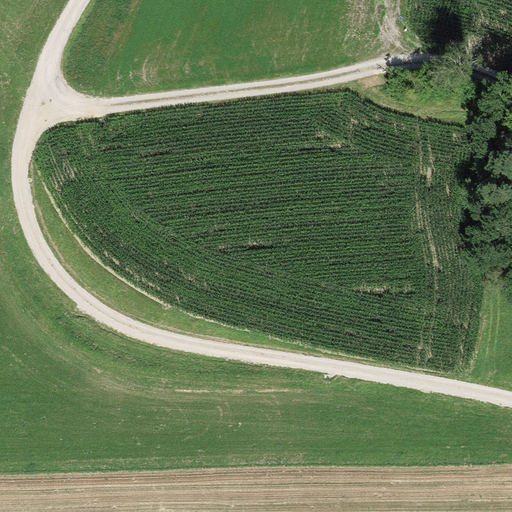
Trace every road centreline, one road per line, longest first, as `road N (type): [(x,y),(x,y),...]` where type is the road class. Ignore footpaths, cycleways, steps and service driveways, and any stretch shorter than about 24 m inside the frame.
road 1 (track): [(511,398),(155,335),(88,303),(41,250),(20,169),(48,59),(79,0)]
road 2 (track): [(32,107),(307,90),(404,66),(511,96)]
